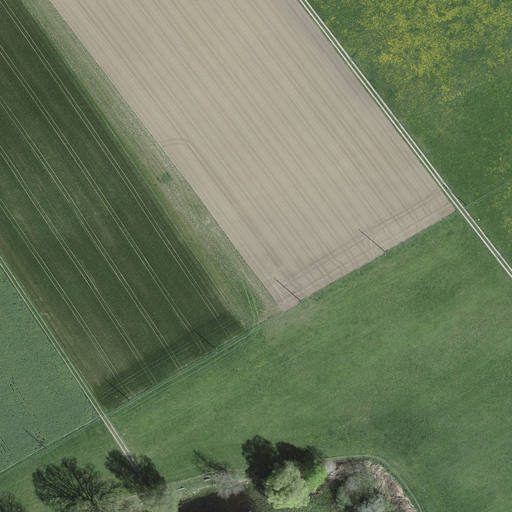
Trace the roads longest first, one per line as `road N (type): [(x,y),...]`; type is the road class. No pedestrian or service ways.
road 1 (track): [(511,272),(302,0)]
road 2 (track): [(0,266),(151,490)]
